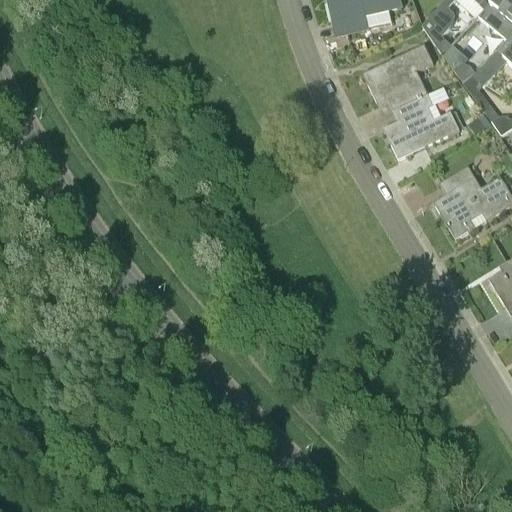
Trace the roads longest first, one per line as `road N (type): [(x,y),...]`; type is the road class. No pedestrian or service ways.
road 1 (tertiary): [(338,511),(102,247),(0,85)]
road 2 (residential): [(511,419),(344,136),(288,0)]
